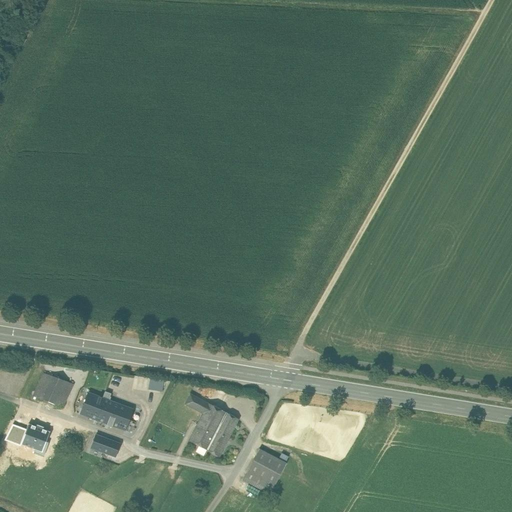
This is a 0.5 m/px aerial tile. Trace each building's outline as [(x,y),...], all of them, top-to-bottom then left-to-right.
[(73,384),(43,373),(32,396),(62,407),(73,384)] [(135,389),(163,390),(163,378),(135,377),(135,389)] [(164,395),(154,391),(150,400),(161,404),(164,395)] [(114,403),(89,394),(81,414),(107,423),(114,403)] [(226,414),(190,395),(185,404),(203,413),(196,427),(214,436),(226,414)] [(132,410),(114,403),(107,423),(125,430),(132,410)] [(214,436),(207,449),(218,456),(224,444),(227,446),(228,443),(225,442),(237,420),(226,414),(214,436)] [(214,436),(196,427),(189,440),(207,449),(214,436)] [(120,444),(102,437),(103,437),(96,435),(92,446),(115,455),(120,444)] [(286,464),(259,449),(247,471),(274,486),(286,464)] [(285,462),(287,456),(281,454),(279,459),(285,462)] [(274,486),(247,471),(243,479),(270,494),(274,486)]
